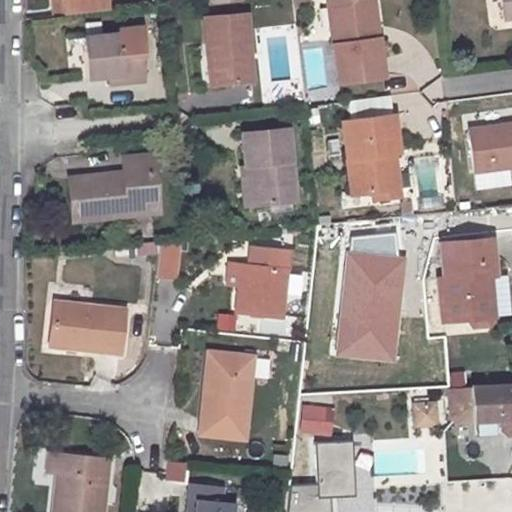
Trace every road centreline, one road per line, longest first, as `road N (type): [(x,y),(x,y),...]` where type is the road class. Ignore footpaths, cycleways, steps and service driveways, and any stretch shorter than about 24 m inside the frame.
road 1 (unknown): [(0,388),(181,411)]
road 2 (unknown): [(0,106),(158,104)]
